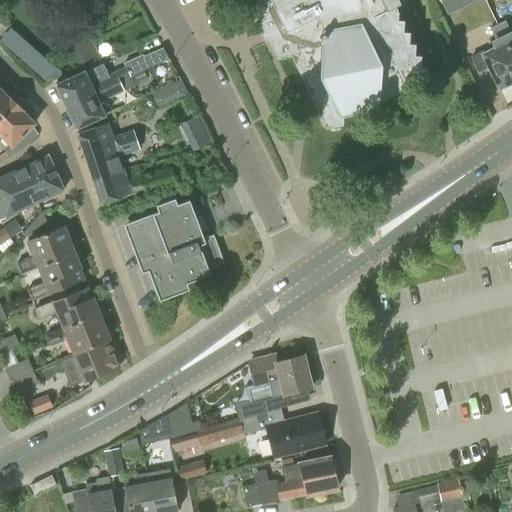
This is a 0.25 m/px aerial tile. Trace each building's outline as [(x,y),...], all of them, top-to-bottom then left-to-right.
[(397,9),(388,9),(384,0),(269,0),(274,12),(260,23),(264,32),(267,37),(269,43),(276,56),(294,53),(310,86),(313,92),(316,99),(313,101),(326,127),(342,125),(342,124),(341,124),(343,115),(378,110),(379,101),(421,80),(425,81),(425,67),(419,68),(419,56),(413,56),(414,44),(408,44),(408,32),(403,32),(403,20),(396,20),(397,9)] [(511,36),(504,21),(497,25),(511,56),(511,36)] [(511,56),(497,25),(489,28),(498,46),(491,50),(490,47),(470,57),(477,73),(489,67),(499,87),(502,86),(503,88),(511,84),(511,81),(511,56)] [(53,82),(64,70),(15,26),(4,38),(53,82)] [(66,48),(76,68),(99,57),(89,37),(66,48)] [(129,77),(168,59),(162,48),(153,53),(152,52),(143,56),(142,55),(123,63),(129,77)] [(54,85),(64,107),(119,82),(127,79),(126,78),(119,81),(114,72),(99,79),(94,68),(84,72),(84,71),(54,85)] [(119,82),(64,107),(74,129),(104,116),(98,103),(131,88),(127,79),(119,82)] [(189,96),(181,80),(148,95),(156,111),(189,96)] [(0,119),(15,104),(0,89),(0,119)] [(15,104),(0,119),(0,138),(1,138),(9,147),(0,154),(0,161),(11,156),(38,135),(32,126),(34,124),(15,104)] [(183,121),(195,151),(214,143),(202,114),(183,121)] [(76,134),(92,181),(124,171),(119,157),(140,151),(133,130),(112,136),(107,123),(76,134)] [(35,179),(53,170),(45,154),(0,176),(0,221),(27,208),(22,196),(28,192),(25,186),(36,181),(35,179)] [(124,171),(92,181),(101,205),(132,194),(133,198),(176,186),(171,168),(126,179),(124,171)] [(63,190),(53,170),(35,179),(36,181),(25,186),(28,192),(22,196),(27,208),(63,190)] [(205,228),(201,216),(189,220),(187,215),(198,211),(190,189),(126,213),(157,295),(210,275),(208,268),(223,262),(213,235),(197,241),(194,232),(205,228)] [(23,233),(26,237),(49,226),(42,212),(23,233)] [(13,243),(3,228),(0,229),(0,253),(1,254),(13,243)] [(38,267),(71,253),(66,241),(69,240),(66,232),(61,230),(60,228),(27,241),(33,255),(15,263),(21,275),(38,267)] [(71,253),(38,267),(44,283),(26,289),(31,302),(49,294),(82,281),(77,268),(79,264),(76,256),(71,254),(71,253)] [(45,334),(46,337),(97,316),(96,312),(97,310),(94,302),(91,301),(86,288),(52,302),(34,309),(39,320),(57,313),(62,327),(45,334)] [(55,360),(56,362),(107,341),(106,338),(108,336),(104,328),(102,327),(97,316),(46,337),(50,347),(62,342),(62,337),(66,336),(73,353),(55,360)] [(0,340),(0,354),(19,346),(15,334),(0,340)] [(107,341),(56,362),(60,373),(72,368),(72,365),(77,363),(85,382),(119,369),(118,366),(119,364),(116,355),(113,354),(107,341)] [(272,398),(262,400),(265,412),(287,406),(284,395),(310,388),(302,356),(276,363),(274,355),(249,362),(255,386),(268,383),(272,398)] [(4,370),(10,381),(33,371),(27,359),(4,370)] [(33,371),(10,381),(26,405),(39,397),(33,386),(39,384),(33,371)] [(26,405),(32,416),(53,404),(47,393),(39,397),(26,405)] [(238,420),(197,431),(200,446),(261,430),(257,414),(238,419),(238,420)] [(266,427),(274,458),(325,445),(317,414),(266,427)] [(142,430),(138,432),(141,444),(171,438),(166,415),(142,430)] [(104,450),(105,459),(108,478),(123,475),(120,457),(118,448),(104,450)] [(283,483),(277,485),(276,480),(241,487),(247,508),(280,500),(280,501),(307,494),(308,496),(336,490),(329,458),(293,466),(291,458),(279,460),(283,483)] [(168,469),(146,473),(153,511),(172,511),(178,511),(172,478),(170,478),(168,469)] [(124,487),(111,489),(114,511),(153,511),(146,473),(122,477),(124,487)] [(51,476),(29,486),(34,495),(55,485),(51,476)] [(95,482),(85,484),(86,489),(89,511),(114,511),(111,489),(110,489),(108,477),(95,479),(95,482)] [(456,483),(436,488),(438,498),(439,498),(442,509),(452,506),(451,500),(462,498),(461,495),(466,495),(464,485),(457,486),(456,483)] [(394,495),(397,507),(414,504),(414,503),(438,498),(436,488),(435,485),(394,495)] [(79,491),(62,494),(64,501),(73,500),(81,499),(79,491)]
